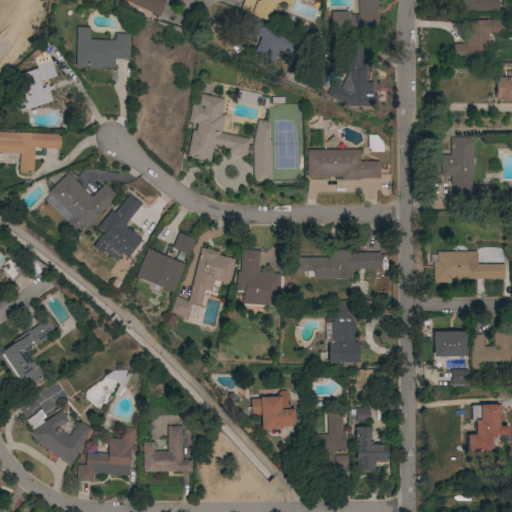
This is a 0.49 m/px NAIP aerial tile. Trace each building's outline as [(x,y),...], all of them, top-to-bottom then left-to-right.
[(160,0),(165,2),(164,5),(160,14),(159,14),(158,16),(125,1),(126,0),(160,0)] [(243,0),(256,0),(258,1),(258,0),(292,0),(291,6),(286,4),(285,6),(276,3),(273,11),(271,10),(267,21),(250,15),(251,13),(240,9),(243,0)] [(357,0),(378,0),(378,31),(383,31),(383,38),(369,38),(369,31),(330,32),(330,12),(349,12),(349,15),(358,15),(357,0)] [(498,0),(498,11),(457,11),(456,0),(498,0)] [(241,29),(247,14),(263,21),(260,27),(263,28),(263,27),(296,42),(289,57),(278,52),(270,69),(249,60),(259,37),(241,29)] [(465,44),(465,40),(467,40),(467,20),(511,20),(511,33),(488,33),(488,48),(487,48),(487,58),(452,58),(452,44),(465,44)] [(90,28),(89,40),(115,40),(115,33),(129,34),(129,60),(114,59),(114,68),(101,68),(101,70),(81,69),(81,62),(75,62),(76,27),(90,28)] [(363,65),(366,65),(366,83),(372,83),(372,93),(376,93),(376,107),(348,107),(325,96),(331,83),(340,88),(348,71),(348,66),(343,67),(343,42),(361,42),(361,57),(363,57),(363,65)] [(56,77),(44,81),(51,102),(20,112),(14,95),(18,93),(12,76),(37,68),(31,50),(42,46),(50,59),(56,77)] [(511,101),(509,101),(509,100),(502,100),(502,101),(500,101),(500,98),(495,99),(494,78),(506,78),(506,71),(511,71),(511,101)] [(260,94),(258,107),(235,102),(238,89),(260,94)] [(257,120),(268,122),(268,141),(270,141),(271,181),(252,181),(252,152),(246,151),(245,158),(227,154),(228,149),(213,146),(209,162),(186,157),(192,130),(195,131),(197,124),(188,122),(192,103),(199,105),(201,94),(224,99),(221,115),(224,115),(220,133),(249,139),(248,145),(252,146),(252,143),(257,120)] [(0,132),(20,133),(34,134),(34,133),(60,135),(59,149),(34,148),(32,174),(18,173),(19,154),(0,152),(0,132)] [(367,135),(376,135),(383,144),(383,152),(370,152),(370,150),(368,148),(367,135)] [(450,176),(440,176),(440,155),(450,155),(450,138),(471,138),(471,142),(472,142),(472,175),(471,175),(471,186),(490,186),(490,205),(454,205),(454,198),(451,198),(451,185),(450,185),(450,176)] [(359,150),(359,162),(379,161),(379,178),(359,178),(359,180),(340,180),(340,177),(306,177),(306,150),(359,150)] [(91,197),(105,184),(117,196),(100,212),(98,211),(94,215),(96,217),(83,229),(80,227),(73,234),(64,224),(72,217),(50,194),(49,195),(47,193),(67,173),(91,197)] [(111,211),(114,213),(129,194),(141,204),(123,225),(127,229),(128,228),(131,231),(131,230),(134,232),(133,233),(136,235),(136,236),(141,240),(127,258),(122,254),(116,261),(105,253),(103,256),(92,247),(103,233),(97,228),(111,211)] [(178,233),(194,240),(188,255),(172,248),(178,233)] [(201,248),(219,252),(218,255),(234,260),(228,284),(213,281),(210,292),(204,290),(200,306),(192,304),(186,319),(169,312),(175,296),(187,301),(201,248)] [(147,249),(184,265),(172,293),(135,277),(147,249)] [(241,250),(259,251),(258,272),(280,274),(279,276),(283,276),(283,289),(279,289),(278,293),(277,292),(276,306),(264,306),(264,307),(242,306),(243,304),(241,304),(242,292),(235,292),(236,272),(239,272),(241,250)] [(330,257),(330,251),(352,251),(352,254),(357,254),(357,253),(379,253),(379,269),(359,269),(359,270),(352,270),(352,278),(335,279),(335,278),(313,278),(313,277),(303,277),(303,271),(296,271),(296,258),(330,257)] [(477,252),(477,264),(504,264),(504,279),(450,280),(450,283),(432,284),(432,261),(436,261),(436,252),(477,252)] [(336,318),(336,303),(353,303),(353,324),(355,324),(355,342),(360,342),(360,363),(327,363),(327,343),(330,343),(330,342),(325,342),(324,323),(329,323),(329,322),(332,322),(332,318),(336,318)] [(17,377),(16,378),(1,355),(1,354),(0,352),(13,343),(12,341),(29,330),(30,330),(46,319),(54,332),(25,352),(34,366),(37,365),(44,375),(27,386),(21,377),(18,379),(17,377)] [(432,332),(465,332),(465,356),(433,357),(432,332)] [(483,347),(493,347),(493,333),(511,333),(511,362),(506,362),(506,363),(499,363),(499,362),(486,362),(486,364),(480,364),(480,369),(470,369),(470,364),(470,335),(483,335),(483,347)] [(467,370),(467,384),(468,384),(468,387),(451,388),(451,385),(450,385),(450,370),(467,370)] [(250,399),(259,399),(259,398),(277,397),(277,394),(280,391),(286,391),(288,394),(289,410),(293,409),(293,423),(292,423),(293,426),(281,426),(281,429),(260,429),(260,415),(250,416),(250,399)] [(501,405),(501,412),(498,412),(498,427),(507,426),(507,436),(494,436),(494,439),(491,439),(491,448),(488,448),(488,451),(487,451),(487,452),(467,452),(467,451),(466,451),(466,435),(475,435),(474,420),(471,421),(470,406),(501,405)] [(369,408),(369,422),(355,422),(355,408),(369,408)] [(36,445),(28,432),(31,430),(25,420),(36,414),(35,413),(40,409),(45,416),(41,418),(43,422),(61,411),(68,421),(58,428),(66,435),(69,436),(73,428),(75,430),(79,422),(90,428),(71,465),(53,455),(39,443),(36,445)] [(327,414),(341,414),(341,431),(344,431),(345,449),(335,449),(335,452),(332,452),(332,471),(313,471),(312,435),(327,434),(327,414)] [(142,442),(153,442),(153,452),(167,451),(167,427),(181,426),(181,460),(191,460),(191,472),(142,472),(142,442)] [(92,474),(92,482),(75,481),(76,465),(84,465),(85,454),(96,455),(97,453),(106,454),(107,445),(106,445),(106,438),(120,439),(121,427),(135,428),(134,442),(132,441),(131,447),(130,447),(128,476),(92,474)] [(369,441),(372,442),(372,445),(386,445),(386,462),(377,462),(373,462),(373,471),(355,471),(355,445),(354,445),(354,427),(369,427),(369,441)] [(348,473),(334,473),(334,455),(348,455),(348,473)]
